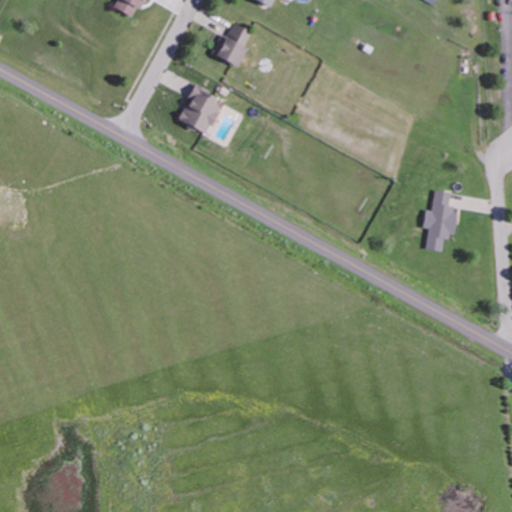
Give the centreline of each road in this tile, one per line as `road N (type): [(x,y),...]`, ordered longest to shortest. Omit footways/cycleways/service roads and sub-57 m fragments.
road 1 (residential): [(511,347),(0,64)]
road 2 (residential): [(507,344),(494,173),(511,145)]
road 3 (residential): [(121,132),(193,0)]
